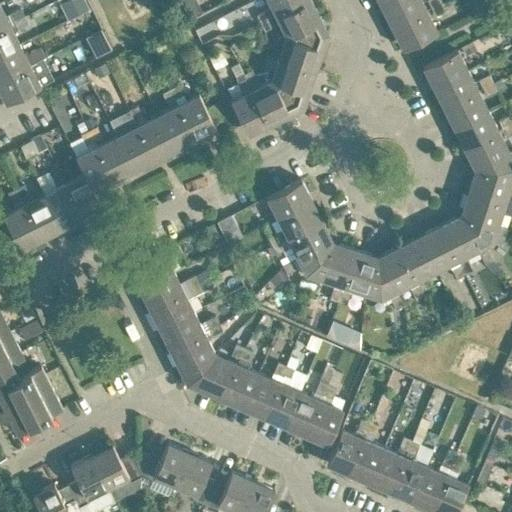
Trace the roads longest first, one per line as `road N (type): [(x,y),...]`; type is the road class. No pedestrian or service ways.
road 1 (residential): [(366,46),(419,155),(420,175),(392,199),(362,198),(322,130)]
road 2 (residential): [(104,250),(322,130)]
road 3 (residential): [(326,511),(307,503),(290,464),(171,412)]
road 4 (residential): [(0,467),(131,406),(171,412)]
road 5 (residential): [(171,412),(151,339),(104,250)]
